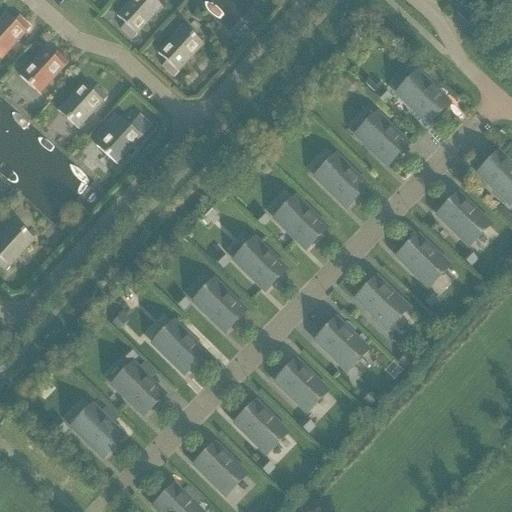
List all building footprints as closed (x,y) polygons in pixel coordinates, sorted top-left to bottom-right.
[(138,36),(159,12),(163,9),(153,0),(132,0),(117,17),(126,25),(121,30),(133,41),(137,36),(138,36)] [(6,15),(0,22),(0,59),(2,61),(27,34),(27,33),(32,28),(20,17),(15,23),(6,15)] [(183,27),(158,55),(167,63),(163,67),(174,78),(179,73),(179,74),(204,46),(183,27)] [(58,53),(53,58),(45,50),(20,77),(40,96),(65,69),(65,68),(70,64),(58,53)] [(393,96),(428,129),(451,104),(417,70),(393,96)] [(338,86),(345,94),(356,83),(348,75),(338,86)] [(96,88),(92,92),(83,85),(58,112),(79,131),(104,104),(104,103),(108,99),(96,88)] [(373,95),(385,105),(391,98),(380,87),(373,95)] [(352,137),(386,170),(410,145),(376,112),(352,137)] [(121,120),(97,147),(117,166),(152,127),(140,116),(130,127),(121,120)] [(473,175),(508,208),(511,203),(511,163),(497,150),(473,175)] [(311,179),(345,212),(369,187),(335,154),(311,179)] [(433,216),(467,250),(492,225),(457,192),(433,216)] [(270,221),(305,254),(329,229),(294,196),(270,221)] [(251,217),(262,228),(269,221),(258,210),(251,217)] [(15,223),(0,239),(0,268),(6,274),(10,269),(35,242),(15,223)] [(393,258),(427,292),(451,267),(417,233),(393,258)] [(230,262),(264,295),(288,270),(254,237),(230,262)] [(459,257),(470,267),(477,260),(466,250),(459,257)] [(211,259),(222,270),(229,262),(218,252),(211,259)] [(352,301),(386,334),(410,309),(376,276),(352,301)] [(189,304),(224,337),(248,312),(213,279),(189,304)] [(419,299),(430,309),(437,301),(426,292),(419,299)] [(171,302),(183,312),(189,304),(178,294),(171,302)] [(110,325),(117,332),(127,321),(120,314),(110,325)] [(311,342),(346,375),(369,351),(335,317),(311,342)] [(149,345),(184,379),(208,353),(173,320),(149,345)] [(477,367),(491,353),(475,337),(461,350),(477,367)] [(118,355),(128,365),(136,357),(125,347),(118,355)] [(395,363),(402,370),(413,359),(405,352),(395,363)] [(271,383),(305,417),(329,392),(295,358),(271,383)] [(108,387),(142,420),(166,395),(132,362),(108,387)] [(360,402),(367,409),(378,398),(370,391),(360,402)] [(231,425),(265,458),(289,434),(255,400),(231,425)] [(67,430),(102,462),(126,437),(91,404),(67,430)] [(391,427),(411,436),(421,414),(401,405),(391,427)] [(297,425),(308,435),(314,427),(304,417),(297,425)] [(383,464),(393,452),(375,437),(365,449),(383,464)] [(190,467),(225,500),(249,475),(214,442),(190,467)] [(257,465),(267,476),(274,469),(264,458),(257,465)] [(498,459),(481,476),(490,486),(508,469),(498,459)] [(451,490),(464,478),(455,468),(442,481),(451,490)] [(149,508),(153,511),(202,511),(173,483),(149,508)]
